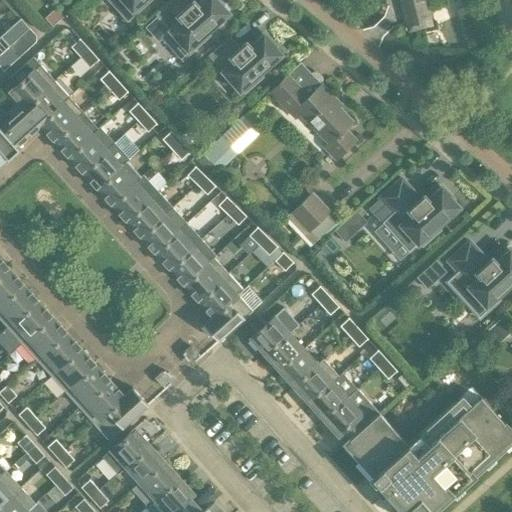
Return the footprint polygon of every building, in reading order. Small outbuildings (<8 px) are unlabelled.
[(109,0),(128,20),(149,0),(109,0)] [(183,59),(209,35),(207,33),(229,13),(218,0),(202,0),(198,5),(194,0),(190,4),(185,0),(171,0),(156,15),(170,30),(163,37),(183,59)] [(424,15),(428,14),(425,0),(403,0),(407,18),(412,17),(424,15)] [(47,18),(53,24),(62,16),(56,10),(47,18)] [(426,26),(424,15),(412,17),(414,28),(426,26)] [(11,45),(30,28),(21,18),(0,37),(9,46),(11,45)] [(37,36),(30,28),(11,45),(21,56),(37,42),(37,36)] [(260,74),(282,54),(264,34),(250,46),(247,42),(240,47),(230,36),(208,55),(240,91),(242,90),(245,92),(262,77),(260,74)] [(81,57),(90,49),(80,38),(79,39),(79,40),(71,47),(81,57)] [(11,45),(9,46),(9,47),(0,54),(0,66),(3,70),(4,71),(21,56),(11,45)] [(99,60),(90,49),(81,57),(90,68),(98,60),(98,61),(99,60)] [(25,107),(55,80),(40,64),(10,91),(25,107),(24,107),(25,107)] [(322,85),(321,86),(320,85),(322,84),(322,82),(322,79),(317,73),(314,73),(312,74),(311,75),(301,65),(271,93),(295,118),(301,113),(329,142),(324,146),(336,159),(356,141),(346,129),(354,122),(334,101),(336,99),(322,85)] [(110,89),(119,81),(109,70),(108,71),(108,72),(100,79),(110,89)] [(0,160),(5,156),(8,159),(19,148),(17,145),(40,124),(39,123),(69,96),(55,80),(25,107),(24,107),(1,128),(0,126),(0,160)] [(119,81),(110,89),(119,100),(127,92),(127,93),(128,92),(119,81)] [(84,113),(69,96),(39,123),(40,124),(54,140),(84,113)] [(139,121),(148,113),(138,103),(137,103),(137,104),(129,111),(139,121)] [(98,129),(84,113),(54,140),(68,156),(98,129)] [(157,124),(148,113),(139,121),(148,132),(156,124),(156,125),(157,124)] [(192,126),(181,136),(195,151),(205,141),(192,126)] [(100,127),(98,129),(68,156),(83,172),(115,143),(100,127)] [(172,150),(181,142),(171,131),(162,139),(172,150)] [(220,171),(238,154),(220,136),(203,153),(220,171)] [(190,152),(181,142),(172,150),(182,160),(190,152)] [(115,143),(83,172),(97,188),(127,161),(129,159),(115,143)] [(142,177),(127,161),(97,188),(112,204),(142,177)] [(197,185),(206,176),(196,166),(187,175),(197,185)] [(144,175),(142,177),(112,204),(126,220),(158,191),(144,175)] [(216,186),(206,176),(197,185),(208,195),(216,186)] [(402,178),(380,198),(402,222),(400,224),(418,244),(420,243),(422,245),(440,230),(438,227),(460,207),(442,187),(428,199),(424,195),(420,198),(402,178)] [(172,207),(158,191),(126,220),(141,236),(165,213),(172,207)] [(311,195),(294,211),(318,237),(336,221),(311,195)] [(228,215),(237,207),(226,197),(218,205),(228,215)] [(172,207),(165,213),(141,236),(155,252),(180,230),(187,223),(172,207)] [(247,216),(237,207),(228,215),(239,225),(247,216)] [(360,209),(349,219),(360,230),(370,220),(360,209)] [(187,223),(180,230),(155,252),(170,268),(194,246),(201,239),(187,223)] [(259,245),(268,237),(258,227),(249,235),(259,245)] [(277,247),(268,237),(259,245),(269,255),(277,247)] [(216,255),(201,239),(194,246),(170,268),(184,284),(214,257),(216,255)] [(468,287),(487,307),(489,305),(491,308),(508,292),(506,289),(511,283),(511,251),(510,249),(496,262),(492,257),(488,261),(470,241),(448,261),(470,285),(468,287)] [(294,262),(283,252),(282,253),(283,253),(275,261),(285,271),(293,263),(294,262)] [(229,273),(214,257),(184,284),(199,300),(229,273)] [(0,275),(9,268),(0,258),(0,275)] [(427,289),(447,272),(436,260),(416,278),(427,289)] [(9,268),(0,275),(0,304),(23,284),(9,268)] [(199,300),(212,316),(213,316),(238,294),(244,290),(243,289),(229,273),(199,300)] [(23,284),(0,304),(0,318),(8,327),(37,300),(23,284)] [(321,304),(330,296),(320,286),(319,286),(320,287),(311,294),(321,304)] [(213,316),(212,316),(203,324),(219,341),(253,311),(238,294),(213,316)] [(330,296),(321,304),(330,315),(338,307),(339,308),(340,307),(330,296)] [(37,300),(8,327),(22,343),(52,316),(37,300)] [(265,354),(290,332),(275,315),(250,338),(265,354)] [(52,316),(22,343),(36,359),(66,332),(52,316)] [(350,336),(359,328),(349,317),(348,318),(348,319),(340,326),(350,336)] [(511,332),(500,319),(488,330),(499,343),(511,332)] [(368,339),(359,328),(350,336),(359,347),(367,339),(367,340),(368,339)] [(66,332),(36,359),(51,375),(81,348),(66,332)] [(305,348),(290,332),(265,354),(280,370),(305,348)] [(0,358),(8,353),(0,339),(0,358)] [(195,361),(196,362),(200,358),(199,358),(201,356),(193,347),(191,348),(185,353),(185,352),(183,354),(185,356),(184,357),(188,361),(189,360),(192,364),(195,361)] [(81,348),(51,375),(65,391),(95,364),(81,348)] [(318,364),(305,348),(280,370),(294,386),(319,364),(318,364)] [(379,369),(388,361),(378,350),(369,358),(379,369)] [(294,386),(309,403),(339,376),(324,359),(318,364),(319,364),(294,386)] [(397,371),(388,361),(379,369),(388,379),(397,371)] [(110,380),(95,364),(65,391),(80,407),(110,380)] [(171,383),(174,380),(171,377),(172,376),(168,372),(167,373),(165,370),(163,372),(164,372),(158,377),(158,378),(157,379),(165,388),(167,386),(168,387),(171,384),(171,383)] [(339,376),(309,403),(323,419),(348,396),(357,388),(343,373),(339,376)] [(124,396),(110,380),(80,407),(94,423),(124,396)] [(0,393),(8,403),(17,395),(7,385),(0,391),(0,393)] [(124,396),(94,423),(109,440),(148,405),(133,387),(124,396)] [(379,412),(350,438),(350,439),(345,443),(374,475),(367,481),(382,498),(389,492),(407,511),(432,511),(511,440),(511,430),(472,387),(408,445),(379,412)] [(357,388),(348,396),(323,419),(338,435),(343,431),(350,438),(379,412),(357,388)] [(28,425),(36,417),(27,407),(19,414),(28,425)] [(36,417),(28,425),(37,435),(45,428),(36,417)] [(118,473),(125,467),(150,444),(135,428),(103,456),(118,473)] [(27,453),(35,445),(26,435),(17,442),(27,453)] [(57,457),(65,449),(56,439),(48,447),(57,457)] [(150,444),(125,467),(140,483),(164,460),(150,444)] [(35,445),(27,453),(36,463),(45,455),(35,445)] [(75,460),(65,449),(57,457),(66,467),(75,460)] [(132,489),(147,505),(179,477),(164,460),(140,483),(132,489)] [(56,485),(64,477),(55,467),(46,474),(56,485)] [(7,471),(0,477),(0,506),(14,494),(21,487),(7,471)] [(64,477),(56,485),(65,495),(73,488),(64,477)] [(202,511),(203,511),(190,497),(194,493),(179,477),(147,505),(146,507),(150,511),(202,511)] [(91,498),(99,490),(90,479),(81,487),(91,498)] [(21,487),(14,494),(0,506),(0,511),(25,511),(28,510),(36,503),(21,487)] [(99,490),(91,498),(100,508),(108,500),(99,490)] [(80,511),(90,511),(93,509),(84,499),(75,507),(80,511)] [(47,511),(38,501),(36,503),(28,510),(25,511),(47,511)]
